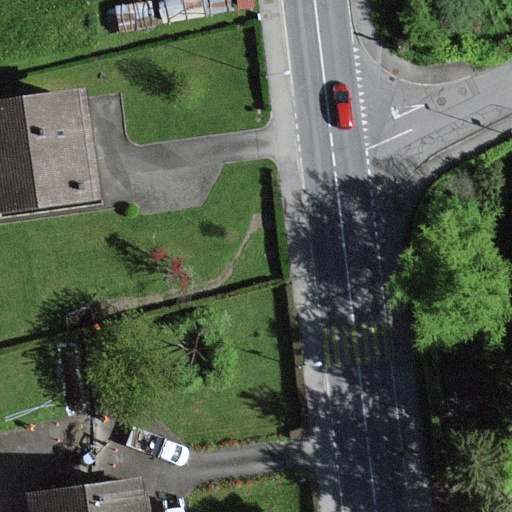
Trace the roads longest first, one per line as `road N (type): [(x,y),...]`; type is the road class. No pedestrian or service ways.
road 1 (primary): [(334,159),(376,511)]
road 2 (residential): [(334,159),(511,82)]
road 3 (primary): [(314,0),(334,159)]
